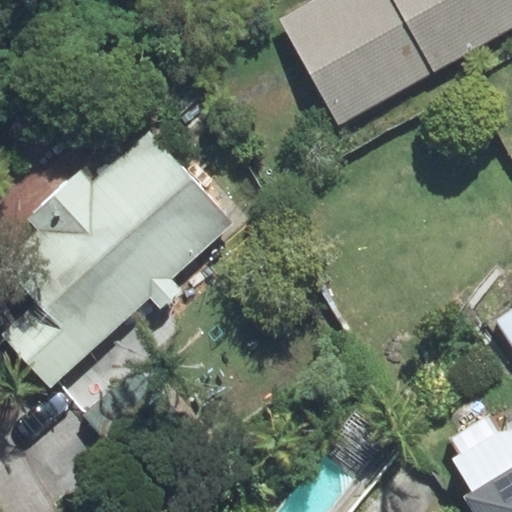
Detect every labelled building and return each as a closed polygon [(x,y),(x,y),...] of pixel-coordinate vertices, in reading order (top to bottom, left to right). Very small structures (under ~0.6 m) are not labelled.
[(511,0),(320,0),(279,24),(339,128),(511,29),(511,0)] [(1,338),(51,391),(149,301),(160,313),(182,293),(171,281),(233,225),(149,134),(93,185),(83,175),(28,225),(38,235),(1,269),(35,306),(1,338)] [(511,314),(496,325),(511,351),(511,314)] [(175,387),(131,349),(65,404),(106,446),(175,387)] [(511,511),(511,425),(511,426),(451,463),(472,496),(463,502),(469,511),(511,511)]
